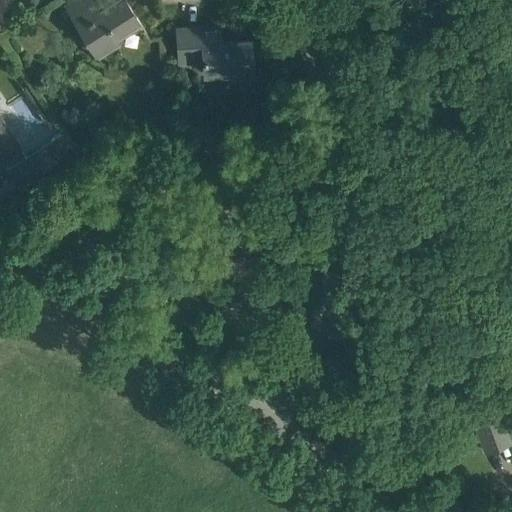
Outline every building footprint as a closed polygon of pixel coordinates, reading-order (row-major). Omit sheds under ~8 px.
[(116,0),(98,11),(92,2),(72,15),(96,54),(117,40),(114,36),(137,21),(149,41),(151,40),(125,0),(116,0)] [(218,26),(177,28),(179,60),(203,59),(204,73),(232,71),(232,77),(252,75),(249,40),(219,41),(218,26)] [(0,159),(18,147),(0,119),(0,159)] [(65,142),(62,139),(57,138),(53,142),(53,147),(57,150),(62,150),(65,147),(65,142)] [(36,152),(9,169),(20,186),(47,168),(36,152)] [(511,406),(501,411),(508,429),(511,427),(511,406)] [(499,411),(474,420),(485,450),(510,441),(499,411)]
